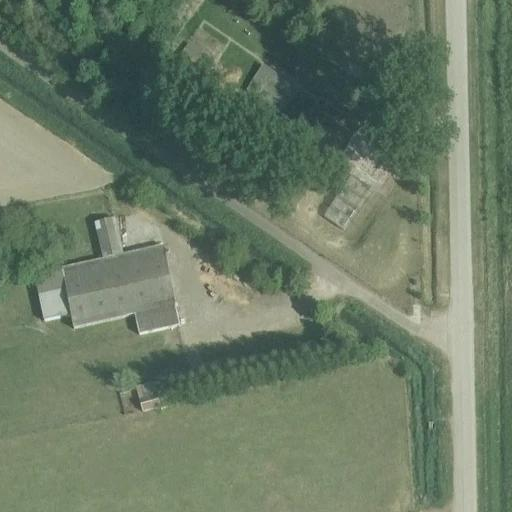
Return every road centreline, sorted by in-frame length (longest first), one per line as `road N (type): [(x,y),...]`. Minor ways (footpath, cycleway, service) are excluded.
road 1 (unclassified): [(461,334),(455,0)]
road 2 (unclassified): [(464,511),(461,334)]
road 3 (unclassified): [(461,334),(426,332),(314,257)]
